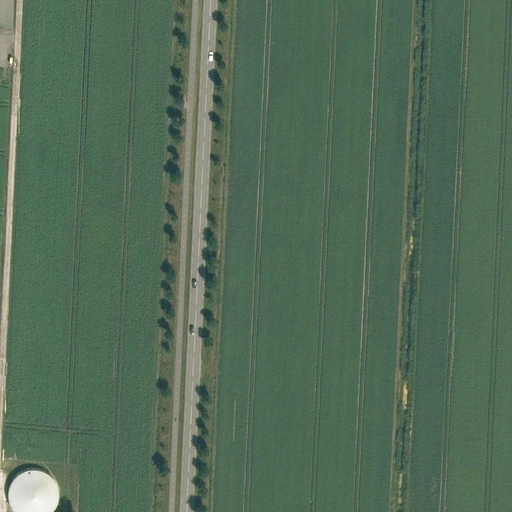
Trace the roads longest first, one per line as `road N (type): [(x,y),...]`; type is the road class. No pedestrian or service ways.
road 1 (secondary): [(186,511),(211,0)]
road 2 (unknown): [(17,0),(0,399)]
